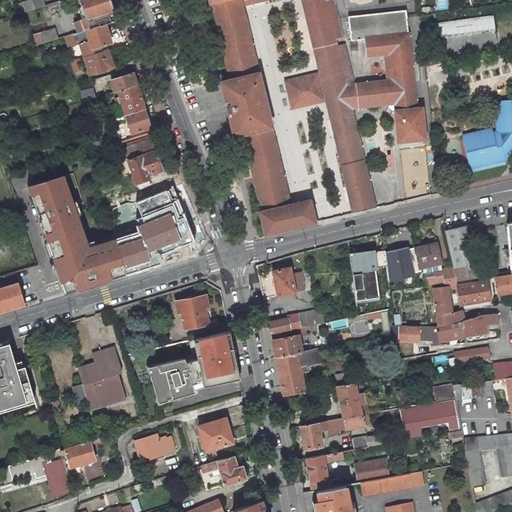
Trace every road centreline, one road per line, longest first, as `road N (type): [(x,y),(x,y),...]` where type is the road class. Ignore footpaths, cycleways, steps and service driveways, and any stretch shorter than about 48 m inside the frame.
road 1 (unclassified): [(233,255),(511,189)]
road 2 (unclassified): [(134,0),(233,255)]
road 3 (residential): [(286,511),(233,255)]
road 4 (unclassified): [(0,324),(233,255)]
road 5 (unknown): [(221,216),(235,210),(240,186),(215,88)]
